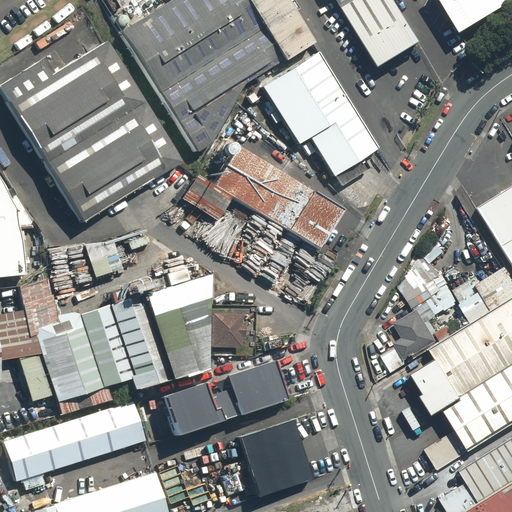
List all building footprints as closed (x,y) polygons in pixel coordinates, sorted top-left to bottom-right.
[(304,44),(276,0),(163,0),(112,31),(169,125),(187,154),(201,147),(236,86),(304,44)] [(330,0),(337,11),(355,0),(330,0)] [(388,0),(355,0),(337,11),(373,70),(415,44),(388,0)] [(511,0),(432,0),(454,35),(511,0)] [(173,163),(98,44),(52,72),(42,57),(0,83),(0,105),(75,224),(173,163)] [(373,151),(315,53),(257,88),(292,146),(303,139),(327,179),(373,151)] [(336,212),(231,148),(208,187),(312,250),(336,212)] [(46,184),(34,163),(14,175),(26,196),(46,184)] [(225,199),(190,177),(175,202),(210,223),(225,199)] [(511,185),(474,209),(511,270),(511,185)] [(0,189),(0,277),(20,275),(13,210),(0,189)] [(417,256),(427,266),(439,253),(427,240),(417,256)] [(136,244),(125,245),(128,266),(138,264),(136,244)] [(472,296),(485,313),(511,295),(511,291),(487,251),(471,261),(483,279),(468,289),(472,296)] [(117,273),(111,255),(92,261),(90,254),(78,257),(86,283),(117,273)] [(409,310),(427,297),(436,290),(431,281),(435,275),(427,266),(417,256),(407,270),(393,291),(408,311),(409,310)] [(135,296),(161,381),(201,370),(201,276),(135,296)] [(161,381),(135,296),(103,305),(126,380),(130,391),(161,381)] [(485,313),(472,296),(453,307),(465,326),(485,313)] [(511,298),(427,350),(456,397),(511,363),(511,298)] [(126,380),(103,305),(75,314),(98,389),(126,380)] [(433,343),(413,311),(390,325),(399,341),(388,348),(398,364),(433,343)] [(51,403),(98,389),(75,314),(61,315),(38,322),(28,329),(51,403)] [(237,315),(207,315),(206,349),(236,349),(237,315)] [(269,362),(222,377),(234,417),(282,401),(269,362)] [(511,363),(456,397),(438,409),(451,431),(421,449),(434,469),(511,421),(511,363)] [(205,382),(156,396),(168,436),(217,421),(205,382)] [(129,402),(0,441),(0,446),(11,481),(141,441),(129,402)] [(289,420),(232,438),(251,499),(308,481),(289,420)] [(443,511),(459,511),(474,503),(511,480),(511,437),(455,472),(462,483),(435,499),(443,511)] [(162,511),(150,473),(30,510),(30,511),(162,511)] [(459,511),(511,511),(511,480),(474,503),(459,511)]
